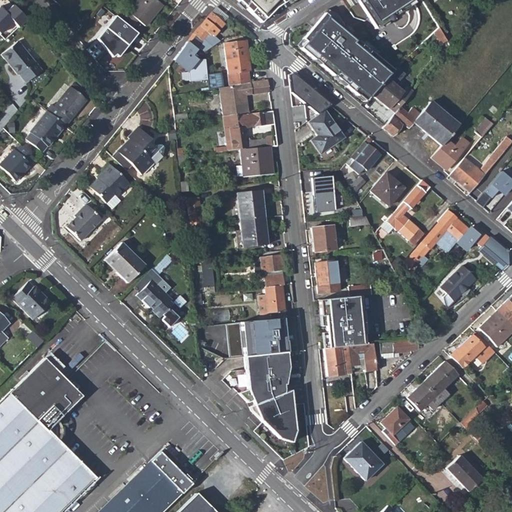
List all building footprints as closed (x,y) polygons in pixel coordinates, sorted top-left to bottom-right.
[(137,0),(120,21),(130,28),(137,20),(144,26),(161,6),(154,0),(137,0)] [(237,0),(261,22),(275,7),(285,0),(237,0)] [(345,19),(356,12),(348,0),(336,0),(334,2),(345,19)] [(380,21),(409,2),(407,0),(377,0),(369,5),(380,21)] [(212,11),(226,21),(230,16),(216,6),(212,11)] [(224,23),(211,12),(193,34),(203,42),(199,47),(204,51),(219,41),(220,41),(213,36),(224,23)] [(116,27),(97,50),(114,64),(138,34),(130,29),(130,28),(120,21),(116,17),(112,23),(116,27)] [(347,55),(337,39),(345,35),(334,19),(320,28),(323,33),(317,37),(311,41),(319,51),(320,50),(331,66),(347,55)] [(428,27),(433,32),(438,27),(435,21),(428,27)] [(433,32),(441,41),(445,39),(438,27),(433,32)] [(249,72),(245,40),(223,43),(229,87),(249,84),(247,72),(249,72)] [(17,75),(18,74),(25,83),(40,70),(17,41),(0,54),(17,75)] [(173,59),(187,71),(188,81),(206,80),(205,60),(198,60),(192,56),(197,50),(186,42),(173,59)] [(370,95),(385,78),(368,63),(353,80),(370,95)] [(321,97),(291,71),(283,75),(286,105),(310,93),(314,101),(321,97)] [(208,73),(209,87),(223,86),(222,72),(208,73)] [(406,86),(402,91),(385,78),(370,95),(388,109),(394,113),(399,107),(412,91),(406,86)] [(266,81),(249,84),(250,94),(268,92),(266,81)] [(250,94),(249,84),(229,87),(218,88),(221,116),(223,116),(241,113),(246,113),(244,95),(250,94)] [(50,105),(46,111),(63,126),(85,100),(69,87),(53,107),(50,105)] [(457,125),(433,105),(430,102),(420,114),(412,122),(416,126),(425,133),(426,131),(429,134),(428,135),(441,146),(445,140),(457,125)] [(412,122),(420,114),(412,107),(407,113),(399,107),(394,113),(384,125),(382,128),(391,136),(400,125),(397,122),(398,121),(407,128),(412,122)] [(41,153),(46,146),(46,147),(63,126),(46,111),(29,132),(30,133),(25,139),(41,153)] [(241,115),(241,113),(223,116),(228,151),(239,149),(266,147),(269,146),(268,138),(244,140),(243,127),(271,124),(269,115),(269,111),(241,115)] [(318,154),(343,137),(324,111),(307,123),(316,136),(309,140),(318,154)] [(187,120),(187,114),(173,115),(173,122),(187,120)] [(492,124),(489,122),(484,118),(473,131),(481,137),(492,124)] [(146,141),(149,138),(136,126),(126,136),(128,139),(124,143),(123,142),(115,150),(140,174),(152,161),(154,163),(161,156),(162,146),(159,144),(155,144),(152,147),(146,141)] [(498,145),(504,150),(511,141),(511,140),(506,135),(498,145)] [(461,137),(453,146),(445,140),(441,146),(430,158),(445,170),(467,143),(461,137)] [(366,171),(379,155),(364,142),(350,158),(354,161),(349,167),(357,174),(362,168),(366,171)] [(13,149),(0,162),(0,167),(14,181),(30,165),(28,164),(33,159),(20,145),(15,151),(13,149)] [(480,179),(504,150),(498,145),(478,171),(463,158),(448,176),(461,186),(462,186),(469,192),(480,179)] [(267,157),(266,147),(239,149),(240,166),(242,176),(242,177),(272,174),(271,157),(267,157)] [(115,197),(128,184),(108,164),(100,171),(102,173),(97,179),(96,179),(89,186),(96,192),(95,193),(105,204),(111,209),(119,201),(115,197)] [(350,172),(343,176),(353,194),(365,182),(359,176),(355,180),(350,172)] [(387,206),(402,188),(384,173),(369,191),(387,206)] [(506,193),(511,185),(511,177),(510,176),(500,188),(506,193)] [(333,208),(330,177),(310,178),(313,212),(327,211),(327,209),(333,208)] [(481,186),(484,182),(480,179),(469,192),(466,195),(483,210),(493,198),(485,191),(486,190),(481,186)] [(407,213),(429,187),(420,180),(382,224),(380,227),(387,234),(392,228),(407,241),(408,240),(417,229),(418,229),(402,215),(405,211),(407,213)] [(235,192),(238,220),(263,217),(260,189),(235,192)] [(201,224),(197,198),(186,199),(189,226),(194,225),(201,224)] [(79,241),(100,219),(85,204),(73,216),(74,217),(65,227),(79,241)] [(455,220),(456,219),(446,210),(436,221),(437,222),(409,257),(407,256),(401,263),(408,270),(415,262),(421,267),(427,260),(423,256),(434,243),(446,254),(456,242),(462,234),(467,228),(459,221),(458,222),(455,220)] [(369,225),(364,216),(348,218),(349,227),(369,225)] [(264,228),(263,217),(238,220),(239,231),(241,248),(266,245),(265,233),(262,234),(262,228),(264,228)] [(371,229),(374,234),(380,227),(382,224),(378,220),(371,229)] [(472,241),(481,231),(473,225),(469,230),(464,235),(471,242),(472,241)] [(334,250),(331,226),(310,228),(312,252),(334,250)] [(408,240),(413,245),(423,234),(417,229),(408,240)] [(480,248),(489,237),(481,231),(472,241),(480,248)] [(488,254),(497,244),(489,237),(480,248),(488,254)] [(126,283),(144,265),(120,242),(104,258),(117,271),(115,273),(126,283)] [(281,262),(277,263),(276,255),(258,257),(259,264),(260,273),(282,270),(281,262)] [(390,264),(393,271),(402,260),(397,256),(390,264)] [(102,260),(115,273),(117,271),(104,258),(102,260)] [(152,268),(156,272),(164,263),(160,259),(152,268)] [(338,292),(335,260),(314,262),(317,294),(338,292)] [(214,287),(211,262),(201,263),(203,288),(214,287)] [(439,287),(446,293),(442,297),(445,308),(453,300),(473,280),(460,266),(439,287)] [(283,285),(282,273),(263,275),(264,287),(282,285),(283,285)] [(171,300),(152,282),(150,279),(137,293),(142,298),(140,300),(148,308),(149,306),(152,309),(150,310),(159,318),(172,304),(169,302),(171,300)] [(27,282),(10,298),(31,320),(49,302),(33,286),(32,287),(27,282)] [(347,286),(348,297),(361,296),(371,295),(369,284),(347,286)] [(285,318),(282,285),(264,287),(263,287),(266,312),(266,313),(270,313),(270,319),(285,318)] [(193,305),(200,304),(199,293),(191,294),(193,305)] [(511,327),(511,294),(496,310),(511,327)] [(361,296),(348,297),(333,298),(333,303),(318,304),(320,325),(340,323),(342,321),(345,320),(344,311),(353,310),(353,309),(362,308),(361,296)] [(495,347),(511,331),(511,327),(496,310),(477,328),(495,347)] [(0,314),(0,344),(7,338),(0,331),(8,323),(0,314)] [(290,320),(261,322),(261,320),(250,321),(251,330),(270,328),(272,344),(277,344),(279,344),(279,350),(292,349),(290,320)] [(387,342),(386,329),(322,335),(323,349),(347,346),(372,344),(387,342)] [(485,344),(482,347),(470,335),(448,356),(460,368),(474,355),(481,362),(492,351),(485,344)] [(416,341),(378,344),(379,351),(380,358),(399,357),(398,353),(412,351),(417,348),(417,346),(420,345),(420,341),(416,342),(416,341)] [(357,360),(362,359),(364,373),(375,371),(374,359),(373,351),(373,345),(372,344),(347,346),(348,362),(349,367),(358,366),(357,360)] [(347,346),(323,349),(326,377),(342,375),(340,362),(348,362),(347,346)] [(284,381),(287,367),(286,352),(243,356),(246,386),(237,390),(245,400),(250,398),(252,402),(284,389),(283,381),(284,381)] [(45,362),(79,395),(86,388),(52,355),(45,362)] [(43,359),(0,401),(0,511),(56,511),(91,478),(44,430),(79,395),(45,362),(43,359)] [(448,383),(456,375),(443,362),(421,383),(439,402),(447,394),(445,392),(451,386),(448,383)] [(431,410),(439,402),(421,383),(405,398),(418,411),(425,405),(431,410)] [(268,431),(293,419),(282,397),(258,408),(268,431)] [(390,436),(407,420),(395,407),(378,423),(387,433),(390,436)] [(243,413),(247,421),(256,416),(252,409),(243,413)] [(451,430),(454,432),(461,426),(459,423),(451,430)] [(378,426),(386,434),(387,433),(379,425),(378,426)] [(363,480),(381,464),(359,442),(342,459),(363,480)] [(429,451),(431,454),(439,446),(437,444),(429,451)] [(469,490),(480,479),(458,456),(444,469),(463,489),(465,486),(469,490)] [(149,460),(96,511),(161,511),(180,493),(176,489),(149,460)] [(214,511),(195,493),(188,499),(175,511),(214,511)] [(249,499),(246,502),(253,508),(256,505),(249,499)] [(425,506),(428,509),(434,504),(431,500),(425,506)]
